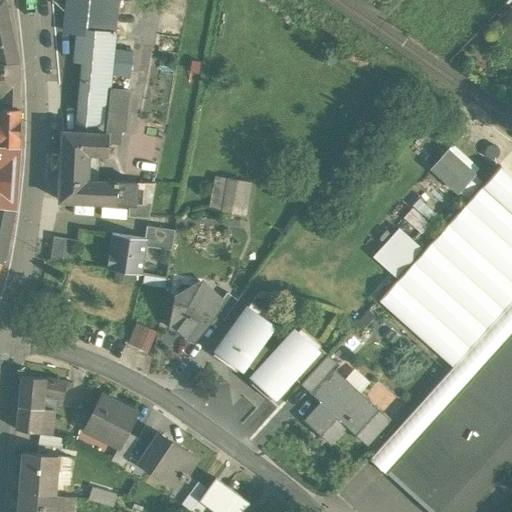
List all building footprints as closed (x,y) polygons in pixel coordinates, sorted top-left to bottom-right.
[(0,0),(0,61),(17,62),(5,0),(0,0)] [(66,0),(64,31),(77,33),(74,60),(84,61),(87,33),(114,36),(117,0),(66,0)] [(114,36),(87,33),(84,61),(78,133),(105,134),(108,99),(114,36)] [(131,76),(132,49),(116,49),(114,75),(131,76)] [(17,62),(0,61),(0,92),(5,93),(20,94),(18,62),(17,62)] [(20,94),(5,93),(4,107),(3,107),(0,109),(0,144),(19,147),(20,94)] [(119,100),(108,99),(105,134),(109,135),(115,136),(119,100)] [(78,133),(63,133),(61,178),(81,180),(82,154),(108,155),(109,135),(105,134),(78,133)] [(19,147),(0,144),(0,207),(14,210),(14,208),(9,207),(11,188),(7,184),(7,173),(12,169),(13,150),(18,150),(19,147)] [(474,174),(447,150),(431,168),(458,192),(474,174)] [(452,366),(511,298),(511,175),(503,167),(381,304),(452,366)] [(81,180),(61,178),(60,201),(129,205),(135,205),(135,204),(136,183),(81,180)] [(210,210),(246,215),(250,186),(215,180),(210,210)] [(419,231),(436,213),(420,198),(403,215),(419,231)] [(151,204),(135,204),(135,205),(129,205),(128,217),(148,218),(151,204)] [(14,210),(0,207),(0,266),(5,255),(14,210)] [(174,231),(147,226),(145,239),(146,239),(146,246),(171,250),(174,231)] [(373,255),(397,277),(423,247),(398,226),(373,255)] [(145,239),(113,234),(108,270),(141,275),(146,246),(146,239),(145,239)] [(65,239),(53,237),(50,261),(61,263),(65,239)] [(76,241),(65,239),(61,263),(73,264),(76,241)] [(190,298),(176,295),(170,325),(194,341),(213,315),(222,302),(221,301),(199,285),(190,298)] [(227,293),(221,301),(222,302),(213,315),(222,322),(237,300),(227,293)] [(251,303),(214,356),(234,370),(239,363),(258,376),(251,384),(269,401),(291,376),(318,347),(319,346),(301,329),(276,357),(254,342),(271,318),(251,303)] [(367,312),(356,323),(362,328),(373,317),(367,312)] [(128,346),(148,352),(156,328),(136,321),(128,346)] [(511,334),(386,474),(417,501),(432,484),(463,511),(471,511),(511,467),(511,334)] [(318,347),(291,376),(300,384),(327,355),(318,347)] [(327,355),(300,384),(312,395),(335,370),(339,366),(327,355)] [(355,368),(347,377),(361,390),(370,381),(355,368)] [(335,370),(312,395),(320,403),(304,421),(321,437),(333,423),(342,431),(346,426),(366,445),(389,420),(335,370)] [(65,381),(50,379),(20,376),(18,407),(15,429),(39,434),(49,436),(54,405),(61,406),(65,388),(65,381)] [(137,413),(101,395),(83,430),(118,447),(119,448),(127,432),(137,413)] [(137,437),(132,447),(144,454),(158,435),(144,425),(137,437)] [(137,437),(127,432),(119,448),(118,447),(111,461),(122,467),(132,447),(137,437)] [(144,454),(139,462),(175,488),(182,478),(186,474),(196,458),(160,433),(158,435),(144,454)] [(49,436),(39,434),(38,445),(59,448),(60,438),(49,436)] [(57,454),(23,452),(19,492),(53,495),(57,454)] [(69,482),(70,456),(59,456),(59,482),(69,482)] [(190,477),(186,474),(182,478),(187,482),(190,477)] [(206,488),(198,500),(214,511),(242,511),(248,503),(214,478),(206,488)] [(206,488),(197,481),(181,503),(190,510),(198,500),(206,488)] [(116,495),(93,486),(88,500),(111,508),(116,495)] [(53,495),(19,492),(17,511),(55,511),(57,496),(53,495)]
